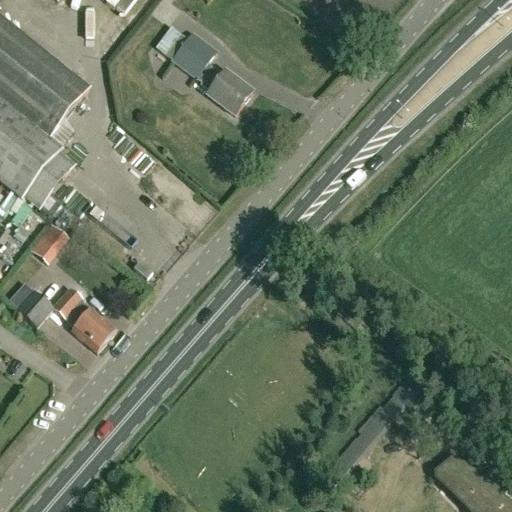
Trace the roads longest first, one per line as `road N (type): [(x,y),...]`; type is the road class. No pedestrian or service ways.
road 1 (unclassified): [(0,503),(437,0)]
road 2 (primary): [(46,511),(277,246)]
road 3 (primary): [(501,0),(337,167),(277,246)]
road 4 (primary): [(277,246),(511,40)]
